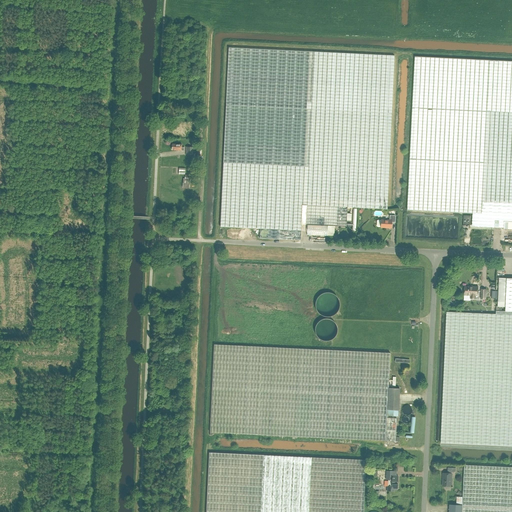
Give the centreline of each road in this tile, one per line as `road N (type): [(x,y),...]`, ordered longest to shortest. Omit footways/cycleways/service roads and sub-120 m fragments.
road 1 (unclassified): [(105,511),(129,0)]
road 2 (unclassified): [(436,252),(152,238)]
road 3 (unclassified): [(140,511),(152,238)]
road 4 (unclassified): [(423,511),(436,252)]
road 5 (unclassified): [(152,238),(158,113)]
